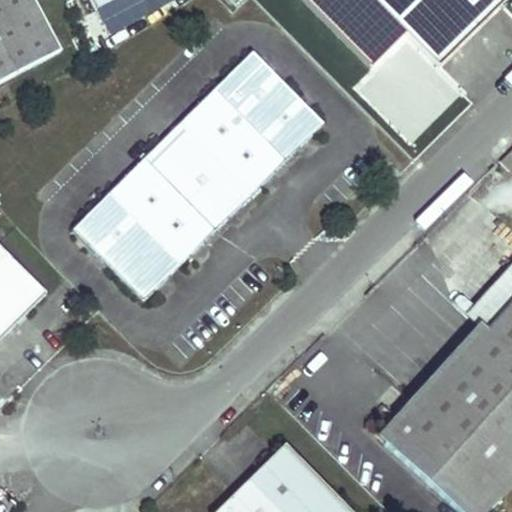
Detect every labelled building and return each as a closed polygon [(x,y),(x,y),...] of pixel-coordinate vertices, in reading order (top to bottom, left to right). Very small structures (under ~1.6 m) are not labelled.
[(0,0),(0,95),(64,62),(31,0),(0,0)] [(132,0),(89,0),(99,18),(132,0)] [(511,5),(511,0),(364,0),(439,77),(511,5)] [(324,132),(254,60),(72,237),(140,309),(324,132)] [(511,149),(500,161),(509,171),(511,168),(511,149)] [(0,344),(50,296),(0,243),(0,344)] [(487,511),(511,485),(511,312),(406,425),(386,446),(456,511),(487,511)] [(406,425),(399,418),(379,439),(386,446),(406,425)] [(355,511),(290,444),(221,511),(355,511)]
